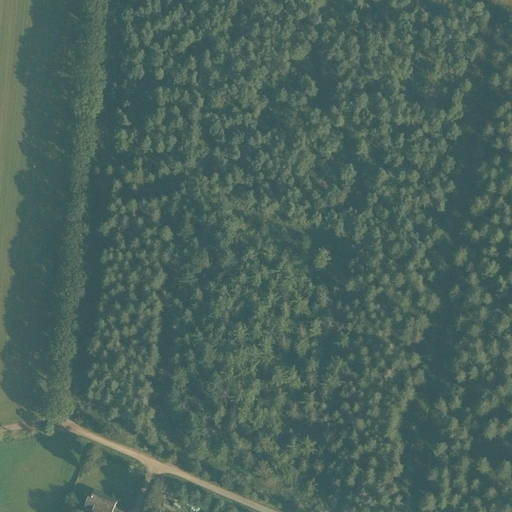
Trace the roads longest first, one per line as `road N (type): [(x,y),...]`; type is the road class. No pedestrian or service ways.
road 1 (track): [(407,511),(488,0)]
road 2 (track): [(0,433),(64,423),(101,0)]
road 3 (track): [(87,158),(443,278),(511,310)]
road 4 (unclassified): [(265,511),(77,433)]
